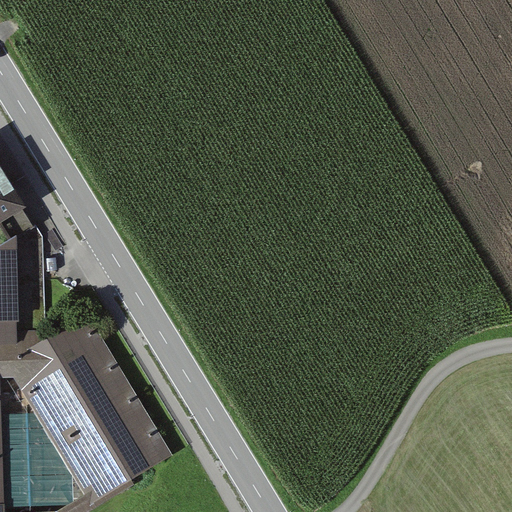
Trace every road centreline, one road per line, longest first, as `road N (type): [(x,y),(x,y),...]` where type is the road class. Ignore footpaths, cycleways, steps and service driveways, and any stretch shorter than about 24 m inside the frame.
road 1 (primary): [(0,70),(270,511)]
road 2 (unclassified): [(511,346),(450,365),(346,511)]
